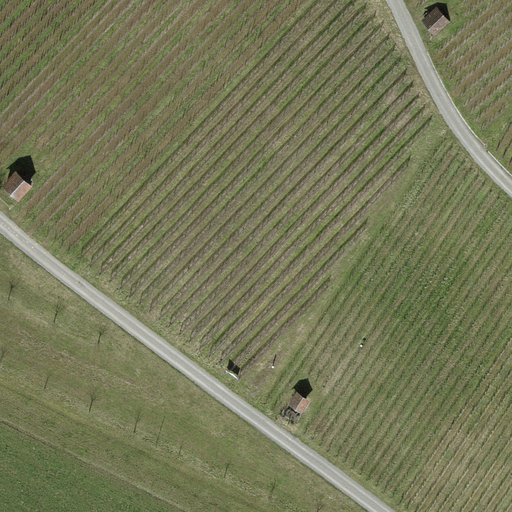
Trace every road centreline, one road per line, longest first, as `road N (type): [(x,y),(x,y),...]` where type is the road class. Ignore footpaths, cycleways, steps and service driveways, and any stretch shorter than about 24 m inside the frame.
road 1 (track): [(0,220),(390,511)]
road 2 (track): [(511,167),(408,0)]
